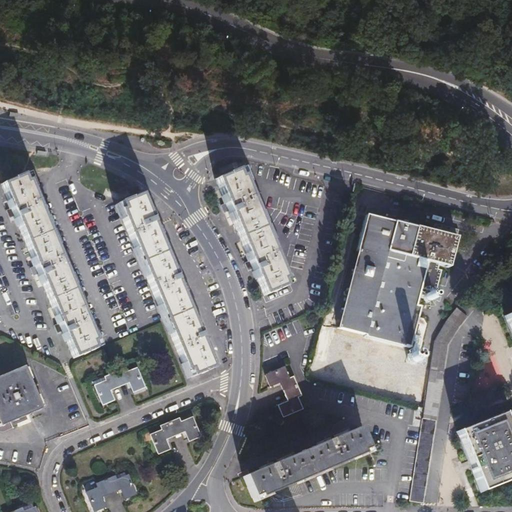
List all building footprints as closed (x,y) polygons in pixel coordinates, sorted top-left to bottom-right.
[(235,171),(215,180),(225,204),(228,211),(249,261),(253,269),(264,296),(285,287),(282,280),(285,279),(241,176),(238,178),(235,171)] [(61,331),(72,359),(95,350),(91,341),(94,340),(29,181),(25,183),(22,175),(0,183),(10,208),(13,215),(34,266),(37,273),(58,324),(61,331)] [(192,367),(195,374),(214,366),(205,345),(202,338),(181,288),(178,280),(157,230),(153,222),(142,195),(122,203),(124,209),(121,210),(188,369),(192,367)] [(437,289),(440,268),(429,266),(425,287),(437,289)] [(353,276),(340,329),(365,335),(365,336),(406,347),(406,345),(412,347),(422,310),(415,309),(419,293),(353,276)] [(422,418),(437,420),(446,363),(447,354),(449,344),(456,332),(469,316),(456,307),(445,322),(438,333),(434,341),(434,344),(422,418)] [(284,364),(264,373),(270,385),(280,380),(288,400),(278,404),(283,415),(302,407),(298,396),(301,394),(293,375),(289,377),(284,364)] [(106,380),(94,385),(102,405),(115,400),(111,391),(113,390),(127,384),(129,384),(133,393),(145,388),(137,367),(124,373),(123,369),(105,377),(106,380)] [(24,368),(0,377),(0,426),(0,427),(15,421),(17,424),(23,422),(27,420),(25,417),(41,410),(41,408),(43,407),(38,395),(35,396),(30,382),(32,381),(27,368),(24,369),(24,368)] [(482,492),(511,479),(511,436),(503,415),(458,433),(470,464),(473,471),(482,492)] [(162,431),(152,435),(160,454),(170,450),(171,450),(167,439),(185,432),(190,442),(201,437),(193,419),(182,423),(179,418),(161,426),(162,431)] [(424,503),(437,420),(422,418),(409,500),(424,503)] [(358,428),(333,438),(330,433),(326,434),(323,436),(325,441),(276,462),(273,456),(269,458),(265,459),(267,465),(242,476),(252,499),(368,451),(358,428)] [(124,471),(113,476),(116,479),(126,475),(124,471)] [(97,488),(86,492),(95,511),(105,508),(100,498),(121,489),(126,498),(135,494),(127,475),(126,475),(116,479),(113,476),(95,483),(97,488)]
